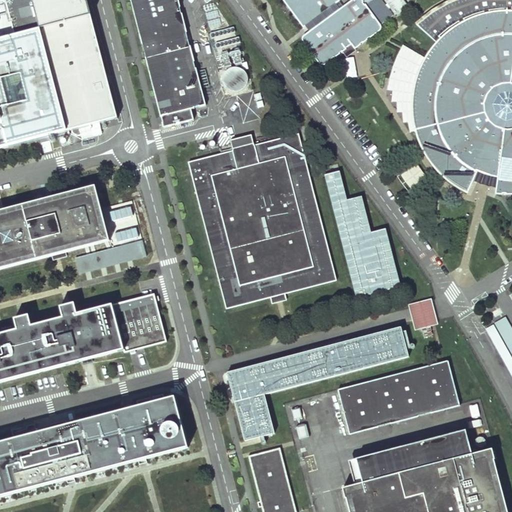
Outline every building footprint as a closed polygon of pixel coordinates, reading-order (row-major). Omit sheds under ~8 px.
[(32,0),(5,0),(15,37),(0,40),(0,146),(8,144),(9,146),(67,131),(46,52),(37,19),(32,0)] [(61,0),(32,0),(37,19),(46,52),(67,131),(93,124),(61,0)] [(145,58),(160,118),(163,117),(163,116),(168,115),(168,116),(194,109),(194,108),(199,107),(206,106),(196,68),(195,68),(193,62),(194,62),(190,46),(189,46),(186,33),(187,33),(182,14),(181,14),(180,7),(178,0),(130,0),(142,44),(146,58),(145,58)] [(282,0),(303,28),(305,26),(309,32),(302,36),(302,38),(302,40),(302,42),(319,64),(321,65),(323,65),(325,65),(342,52),(346,49),(347,51),(353,47),(355,49),(380,31),(381,30),(381,28),(381,27),(381,26),(380,25),(393,16),(381,0),(352,0),(339,9),(335,4),(339,1),(340,0),(282,0)] [(511,0),(456,0),(447,4),(436,10),(425,18),(416,26),(437,46),(432,52),(426,60),(403,47),(398,57),(393,68),(390,80),(388,92),(393,93),(392,104),(397,104),(398,114),(403,114),(403,124),(409,124),(410,135),(416,133),(420,145),(425,157),(430,164),(436,171),(444,180),(451,185),(462,193),(468,196),(474,183),(479,174),(483,176),(490,178),(497,180),(496,190),(495,194),(503,195),(503,194),(505,194),(505,195),(511,194),(511,0)] [(353,47),(347,51),(346,49),(342,52),(346,58),(356,51),(355,49),(353,47)] [(239,68),(223,78),(235,95),(250,85),(239,68)] [(285,294),(337,281),(299,134),(254,145),(253,144),(252,144),(233,149),(232,150),(232,151),(188,162),(226,309),(270,298),(285,294)] [(434,185),(414,158),(391,168),(418,204),(434,185)] [(401,287),(386,228),(371,232),(362,196),(347,200),(340,171),(325,175),(357,298),(401,287)] [(489,189),(496,190),(497,180),(490,178),(483,176),(479,174),(474,183),(480,186),(489,189)] [(108,240),(95,188),(27,206),(0,212),(0,268),(52,255),(53,261),(68,257),(66,251),(108,240)] [(0,194),(0,212),(27,206),(22,189),(0,194)] [(167,342),(155,294),(114,304),(127,352),(167,342)] [(285,294),(270,298),(272,304),(287,301),(285,294)] [(0,382),(72,363),(95,357),(126,350),(114,304),(79,313),(76,302),(63,306),(66,317),(33,326),(30,314),(17,317),(19,329),(0,333),(0,382)] [(432,313),(429,302),(410,307),(416,328),(421,327),(429,324),(435,323),(432,313)] [(511,377),(511,327),(507,318),(486,329),(511,377)] [(431,331),(429,324),(421,327),(422,333),(423,334),(423,335),(423,337),(424,337),(431,335),(432,334),(431,332),(430,332),(431,331)] [(228,374),(246,443),(276,435),(266,396),(410,359),(402,329),(228,374)] [(448,361),(337,390),(349,436),(378,428),(378,427),(390,424),(390,425),(418,417),(430,414),(459,407),(448,361)] [(0,496),(189,447),(175,397),(0,442),(0,496)] [(296,421),(303,419),(299,409),(292,412),(296,421)] [(296,427),(301,440),(310,438),(305,424),(296,427)] [(466,431),(349,461),(356,487),(473,456),(466,431)] [(296,511),(279,448),(248,456),(263,511),(296,511)] [(505,511),(493,462),(494,462),(491,451),(473,456),(356,487),(341,490),(344,501),(345,501),(348,511),(505,511)]
